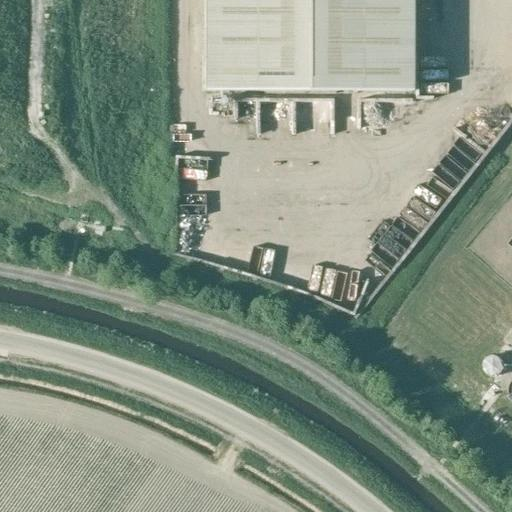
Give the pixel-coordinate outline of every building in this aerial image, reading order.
[(411,0),(204,0),(204,92),(412,92),(411,0)] [(371,97),(372,128),(406,127),(405,96),(371,97)] [(404,220),(421,204),(403,185),(386,201),(404,220)] [(166,186),(164,206),(190,207),(191,187),(166,186)] [(511,225),(502,242),(511,247),(511,225)] [(353,250),(358,232),(349,229),(343,247),(353,250)] [(477,375),(492,366),(482,349),(467,358),(477,375)] [(511,398),(511,379),(499,384),(504,401),(511,398)]
